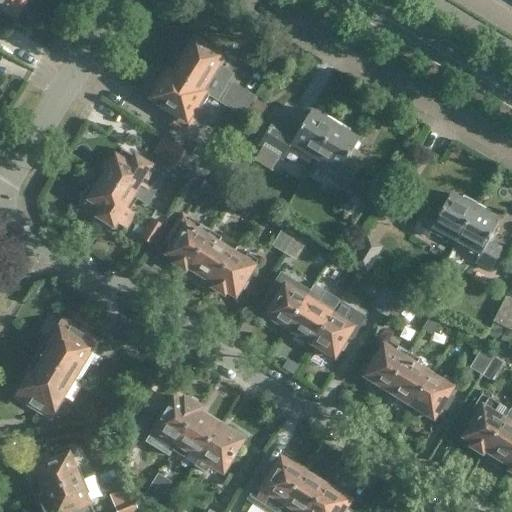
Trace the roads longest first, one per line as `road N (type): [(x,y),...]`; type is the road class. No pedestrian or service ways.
road 1 (residential): [(479,511),(0,221)]
road 2 (residential): [(511,152),(247,0)]
road 3 (residential): [(0,194),(122,0)]
road 4 (secondary): [(511,94),(355,0)]
